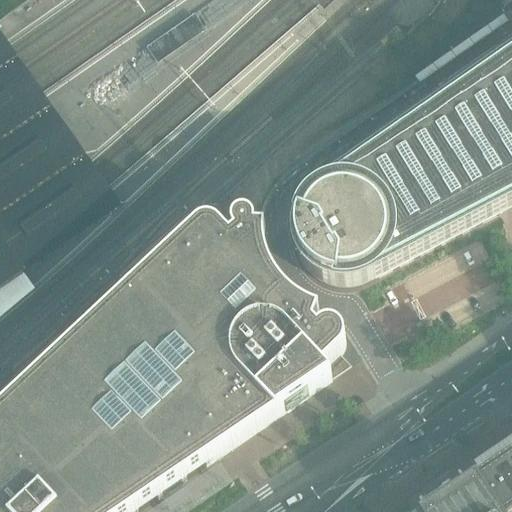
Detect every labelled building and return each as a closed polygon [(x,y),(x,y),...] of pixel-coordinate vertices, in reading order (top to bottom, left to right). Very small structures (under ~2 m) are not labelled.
[(193,15),(146,48),(157,64),(205,31),(193,15)] [(0,329),(27,309),(41,296),(27,277),(121,210),(0,38),(0,329)] [(511,61),(455,101),(457,104),(437,117),(435,114),(407,134),(313,197),(308,201),(302,208),(305,211),(304,213),(299,221),(296,229),(295,238),(295,247),(297,255),(300,262),(304,270),(310,276),(317,282),(325,286),(333,289),(342,290),(351,290),(360,288),(368,285),(511,210),(511,208),(511,61)] [(141,511),(171,492),(303,403),(332,383),(323,374),(340,358),(343,354),(345,350),(345,345),(344,341),(342,337),(339,333),(335,331),(331,330),(326,330),(322,331),(318,334),(239,250),(251,239),(254,235),(255,231),(255,227),(255,226),(254,224),(251,220),(247,218),(243,217),(239,218),(235,221),(232,224),(231,229),(232,233),(234,237),(230,240),(224,234),(225,233),(210,217),(195,229),(0,413),(0,511),(141,511)] [(511,511),(511,447),(468,477),(473,484),(478,492),(491,510),(492,511),(511,511)] [(492,511),(491,510),(478,492),(473,484),(432,511),(492,511)]
